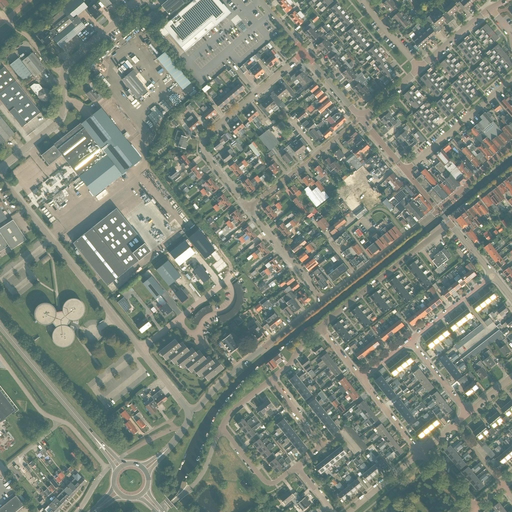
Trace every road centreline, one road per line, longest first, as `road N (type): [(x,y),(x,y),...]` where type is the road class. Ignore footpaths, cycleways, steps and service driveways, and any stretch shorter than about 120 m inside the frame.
road 1 (tertiary): [(139,350),(0,176)]
road 2 (residential): [(249,208),(201,151),(203,141),(304,52)]
road 3 (unclassified): [(187,411),(323,302)]
road 4 (unclassified): [(321,328),(449,222)]
road 5 (unclassified): [(107,469),(71,426),(39,410),(0,357)]
road 6 (primary): [(94,437),(0,325)]
road 7 (residential): [(249,208),(359,115)]
road 8 (residential): [(406,171),(511,80)]
road 9 (tertiary): [(0,168),(60,118),(62,73)]
